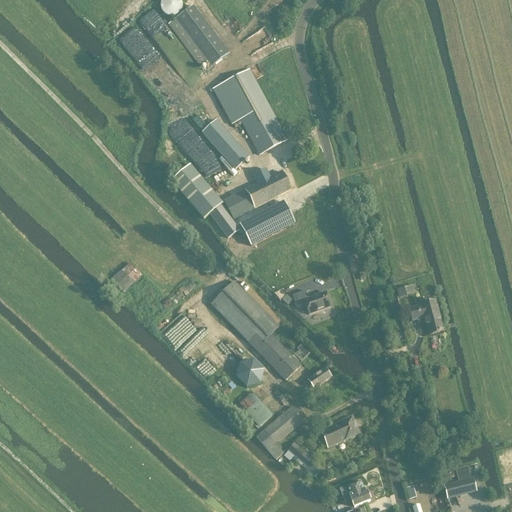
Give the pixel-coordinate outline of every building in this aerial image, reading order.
[(175,21),(168,26),(200,69),(209,62),(213,67),(229,55),(192,7),(175,21)] [(247,71),(212,90),(231,125),(231,126),(239,121),(240,121),(259,156),(286,141),(247,71)] [(250,158),(216,121),(202,134),(235,171),(250,158)] [(210,215),(210,216),(221,208),(220,207),(223,204),(190,166),(171,182),(203,221),(210,215)] [(257,185),(245,191),(254,209),(255,210),(291,191),(281,172),(270,178),(266,170),(265,170),(252,177),(257,185)] [(245,191),(223,202),(233,221),(255,210),(254,209),(245,191)] [(283,203),(240,225),(251,247),(294,225),(283,203)] [(244,239),(221,208),(210,216),(234,247),(244,239)] [(124,294),(142,276),(129,262),(110,280),(124,294)] [(211,305),(248,342),(286,382),(301,367),(297,363),(299,360),(301,362),(309,354),(301,346),(293,354),(294,356),(292,358),(270,336),(279,328),(234,282),(211,305)] [(412,286),(396,290),(399,298),(414,294),(412,286)] [(309,316),(330,308),(325,294),(308,300),(305,292),(292,297),(296,308),(305,305),(309,316)] [(292,301),(286,296),(282,301),(287,306),(292,301)] [(429,336),(442,333),(434,303),(422,306),(422,307),(410,310),(413,321),(424,319),(429,336)] [(260,384),(264,371),(255,361),(241,365),(238,377),(248,387),(260,384)] [(308,381),(314,391),(331,379),(325,370),(308,381)] [(272,416),(252,393),(239,405),(259,428),(272,416)] [(256,438),(275,461),(283,454),(276,445),(303,422),(292,408),(256,438)] [(438,424),(435,412),(428,414),(432,426),(438,424)] [(360,435),(353,419),(321,432),(328,449),(360,435)] [(458,439),(443,443),(446,452),(460,448),(458,439)] [(287,454),(284,458),(289,462),(292,458),(293,457),(288,452),(287,453),(287,454)] [(304,454),(296,462),(301,466),(309,458),(304,454)] [(444,486),(443,486),(447,500),(448,500),(476,493),(473,479),(471,479),(469,474),(468,467),(455,470),(458,482),(456,483),(444,486)] [(452,471),(443,473),(445,480),(454,478),(452,471)] [(346,488),(340,490),(343,499),(345,504),(351,502),(354,509),(370,502),(371,499),(370,496),(367,494),(366,494),(364,490),(361,491),(358,483),(346,488)] [(409,498),(414,496),(411,487),(406,488),(409,498)]
